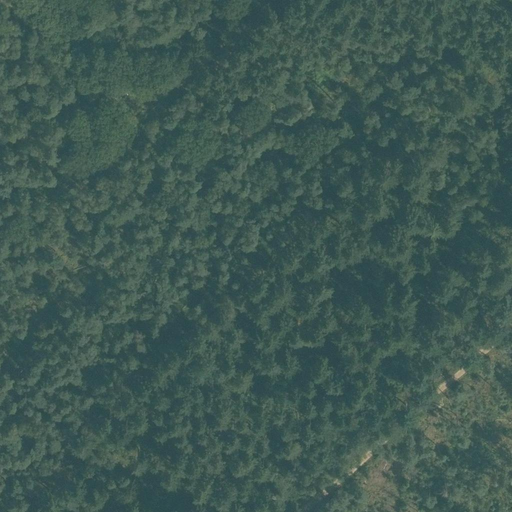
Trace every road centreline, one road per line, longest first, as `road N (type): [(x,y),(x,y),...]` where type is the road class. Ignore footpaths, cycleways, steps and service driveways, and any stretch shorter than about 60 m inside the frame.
road 1 (track): [(511,57),(9,511)]
road 2 (track): [(0,240),(266,0)]
road 3 (track): [(0,398),(248,511)]
